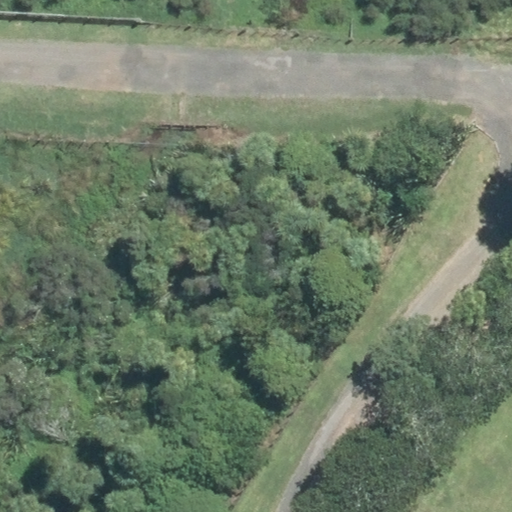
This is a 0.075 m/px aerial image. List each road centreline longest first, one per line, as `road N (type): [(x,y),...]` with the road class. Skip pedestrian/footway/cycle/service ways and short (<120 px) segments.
road 1 (track): [(511,135),(457,87),(399,85),(295,101),(0,74)]
road 2 (track): [(279,511),(511,245)]
